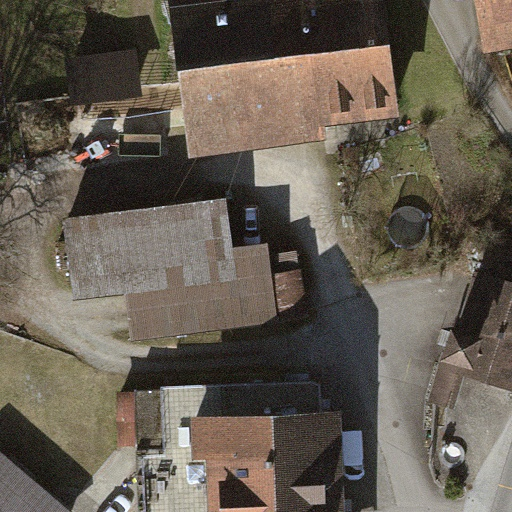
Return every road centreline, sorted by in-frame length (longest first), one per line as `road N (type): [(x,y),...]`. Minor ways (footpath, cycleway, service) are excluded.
road 1 (track): [(6,0),(20,44),(37,66),(124,115),(147,184)]
road 2 (residential): [(511,130),(436,0)]
